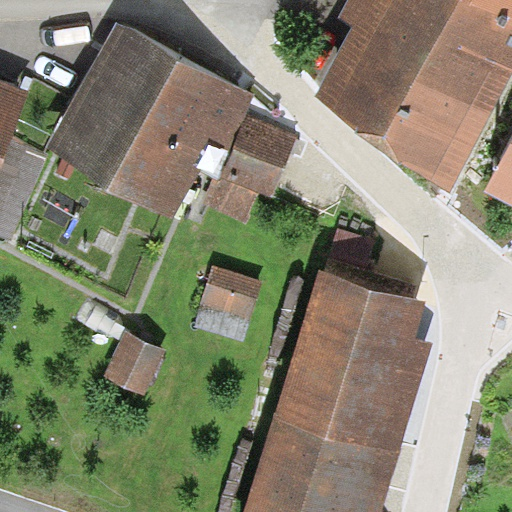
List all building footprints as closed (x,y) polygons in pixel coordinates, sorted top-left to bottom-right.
[(511,12),(511,0),(357,0),(360,2),(318,76),(436,144),(511,12)] [(112,20),(50,130),(159,190),(197,121),(218,133),(242,92),(112,20)] [(0,82),(0,113),(11,87),(0,82)] [(511,114),(482,174),(511,188),(511,114)] [(245,117),(217,170),(256,191),(284,137),(245,117)] [(317,259),(242,511),(354,511),(411,323),(400,320),(410,286),(317,259)] [(206,269),(193,326),(238,336),(251,279),(206,269)] [(122,330),(104,369),(144,387),(162,347),(122,330)]
